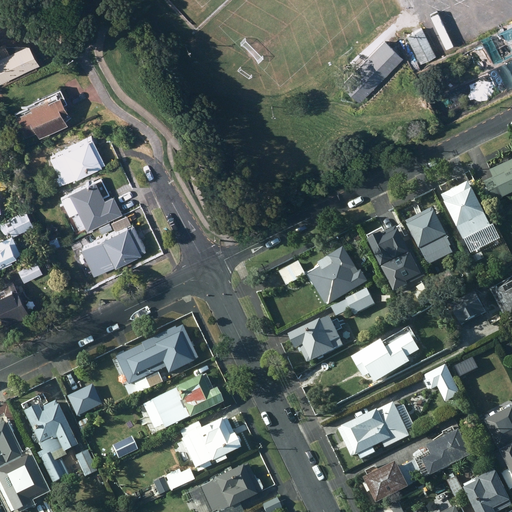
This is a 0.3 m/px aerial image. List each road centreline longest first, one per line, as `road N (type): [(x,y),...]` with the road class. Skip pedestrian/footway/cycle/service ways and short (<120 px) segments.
road 1 (residential): [(204,282),(223,260),(511,118)]
road 2 (residential): [(204,282),(222,302),(326,511)]
road 3 (residential): [(0,370),(181,283),(204,282)]
road 4 (residential): [(156,170),(204,282)]
